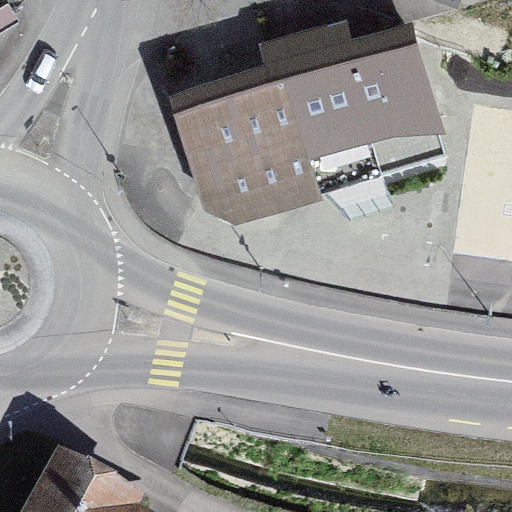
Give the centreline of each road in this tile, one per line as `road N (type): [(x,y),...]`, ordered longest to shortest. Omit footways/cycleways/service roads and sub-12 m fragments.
road 1 (primary): [(78,315),(182,345),(511,387)]
road 2 (residential): [(97,0),(100,25),(74,115),(28,198)]
road 3 (primary): [(78,315),(82,281),(74,248),(28,198)]
